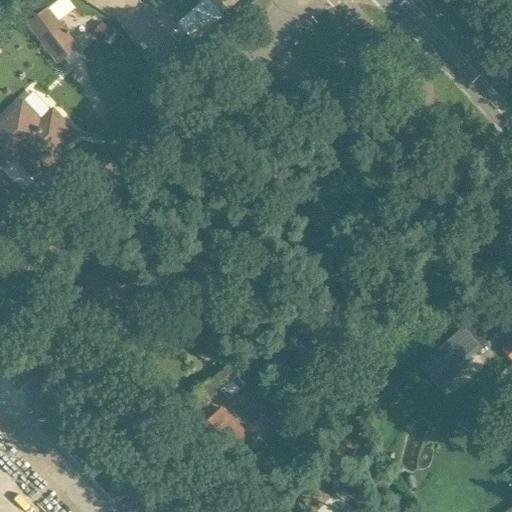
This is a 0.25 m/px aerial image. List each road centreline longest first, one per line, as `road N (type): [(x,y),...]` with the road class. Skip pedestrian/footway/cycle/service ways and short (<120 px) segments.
road 1 (unclassified): [(0,285),(257,41)]
road 2 (unclassified): [(212,511),(0,285)]
road 3 (unclassified): [(257,41),(329,100),(428,132)]
road 4 (secondary): [(384,0),(511,133)]
road 5 (unknown): [(39,417),(114,511)]
